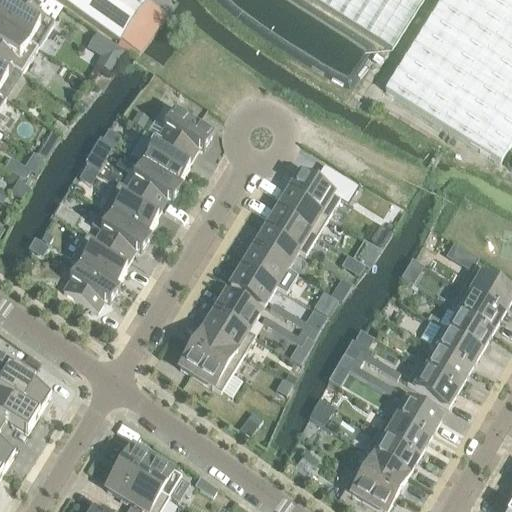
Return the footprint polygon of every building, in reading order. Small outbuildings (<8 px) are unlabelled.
[(28,10),(11,0),(10,0),(5,10),(0,6),(0,29),(37,53),(54,27),(28,10)] [(42,0),(34,0),(28,10),(54,27),(62,13),(42,0)] [(54,0),(119,45),(148,4),(143,0),(54,0)] [(307,0),(390,52),(419,5),(422,0),(307,0)] [(511,0),(443,0),(384,94),(469,147),(489,159),(500,166),(511,146),(511,0)] [(37,53),(0,29),(0,64),(21,78),(37,53)] [(101,58),(96,68),(112,77),(126,52),(95,34),(86,50),(101,58)] [(0,99),(0,92),(12,74),(20,79),(21,78),(0,64),(0,100),(5,104),(5,103),(0,99)] [(200,156),(210,139),(173,116),(158,142),(153,139),(152,139),(192,164),(197,155),(200,156)] [(49,131),(33,157),(43,163),(59,138),(49,131)] [(186,173),(192,164),(152,139),(136,165),(178,191),(188,174),(186,173)] [(90,158),(84,167),(99,176),(104,166),(90,158)] [(10,161),(3,171),(24,185),(30,174),(24,170),(10,161)] [(168,208),(178,191),(136,165),(136,166),(141,169),(126,193),(118,188),(117,189),(160,215),(166,206),(168,208)] [(323,170),(312,188),(339,204),(347,209),(357,192),(323,170)] [(339,204),(298,179),(287,198),(328,223),(339,204)] [(155,224),(160,215),(117,189),(102,214),(110,219),(147,242),(157,225),(155,224)] [(56,216),(73,225),(83,205),(66,197),(56,216)] [(316,242),(328,223),(287,198),(275,216),(316,242)] [(137,259),(147,242),(102,214),(92,230),(100,236),(95,244),(86,239),(86,240),(129,266),(134,257),(137,259)] [(316,242),(275,216),(264,235),(298,256),(297,257),(304,261),(305,260),(316,242)] [(298,256),(264,235),(252,254),(286,275),(297,257),(298,256)] [(123,275),(129,266),(86,240),(70,265),(115,293),(126,277),(123,275)] [(286,275),(252,254),(241,272),(275,293),(286,275)] [(476,262),(465,256),(461,262),(472,269),(476,262)] [(415,289),(425,269),(412,263),(402,282),(415,289)] [(105,310),(115,293),(70,265),(70,266),(78,271),(62,297),(97,318),(103,308),(105,310)] [(275,293),(241,272),(229,291),(263,312),(275,293)] [(511,303),(511,298),(480,280),(469,298),(468,299),(503,319),(511,303)] [(492,338),(503,319),(468,299),(469,298),(462,294),(461,295),(450,313),(450,314),(457,319),(457,318),(492,338)] [(259,319),(225,298),(213,317),(247,338),(248,337),(259,319)] [(283,316),(272,309),(268,315),(279,322),(283,316)] [(294,322),(283,316),(279,322),(290,329),(294,322)] [(247,338),(213,317),(202,336),(243,361),(255,342),(248,337),(247,338)] [(481,357),(492,338),(457,318),(457,319),(447,335),(446,336),(481,357)] [(271,335),(275,329),(264,322),(260,329),(271,335)] [(301,335),(305,329),(294,322),(290,329),(301,335)] [(282,342),(286,336),(275,329),(271,335),(282,342)] [(306,343),(312,333),(305,329),(301,335),(299,339),(306,343)] [(446,336),(447,335),(440,331),(439,332),(428,351),(435,356),(435,355),(470,375),(481,357),(446,336)] [(243,361),(202,336),(190,355),(231,380),(243,361)] [(293,349),(297,342),(286,336),(282,342),(293,349)] [(300,353),(306,343),(299,339),(297,342),(293,349),(300,353)] [(231,380),(190,355),(179,373),(219,399),(231,380)] [(435,355),(435,356),(425,372),(424,373),(459,394),(470,375),(435,355)] [(363,366),(366,360),(359,356),(353,366),(360,370),(363,366)] [(377,366),(366,360),(363,366),(374,373),(377,366)] [(50,400),(28,387),(34,377),(14,364),(7,374),(1,370),(0,370),(0,395),(38,419),(50,400)] [(354,380),(358,374),(360,370),(353,366),(347,376),(354,380)] [(388,373),(377,366),(374,373),(385,379),(388,373)] [(424,373),(425,372),(418,368),(417,369),(406,389),(447,413),(459,394),(424,373)] [(399,379),(388,373),(385,379),(396,386),(397,383),(399,379)] [(369,380),(358,374),(354,380),(365,386),(369,380)] [(380,387),(369,380),(365,386),(376,393),(380,387)] [(391,393),(380,387),(376,393),(387,399),(391,393)] [(402,399),(391,393),(387,399),(398,406),(401,402),(402,399)] [(38,419),(0,395),(0,432),(5,425),(26,439),(38,419)] [(429,444),(440,425),(406,405),(395,423),(395,424),(429,444)] [(257,431),(261,425),(251,418),(247,424),(257,431)] [(395,424),(395,423),(388,419),(388,420),(376,439),(418,463),(429,444),(395,424)] [(418,463),(376,439),(365,458),(372,462),(373,462),(407,482),(418,463)] [(14,458),(0,449),(0,476),(2,478),(14,458)] [(168,504),(181,482),(128,450),(114,472),(118,474),(119,473),(168,504)] [(316,466),(306,458),(302,464),(312,472),(316,466)] [(373,462),(372,462),(362,479),(362,480),(396,500),(407,482),(373,462)] [(162,511),(168,504),(119,473),(118,474),(105,495),(132,511),(130,511),(162,511)] [(362,480),(362,479),(355,475),(355,476),(343,495),(371,511),(389,511),(396,500),(362,480)]
